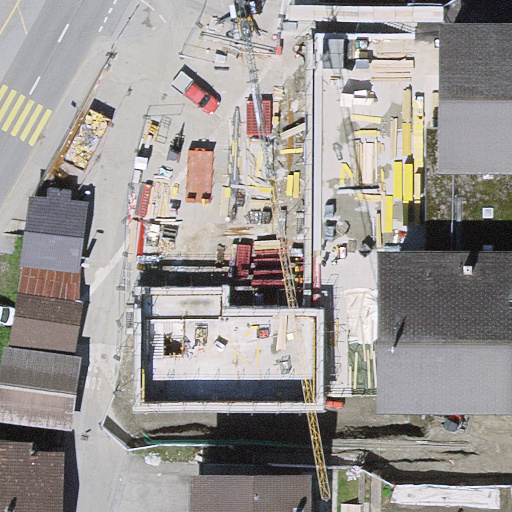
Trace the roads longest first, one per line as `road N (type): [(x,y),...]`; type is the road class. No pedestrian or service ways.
road 1 (residential): [(72,511),(112,190),(160,40),(160,20),(143,0)]
road 2 (tertiary): [(0,148),(80,0)]
